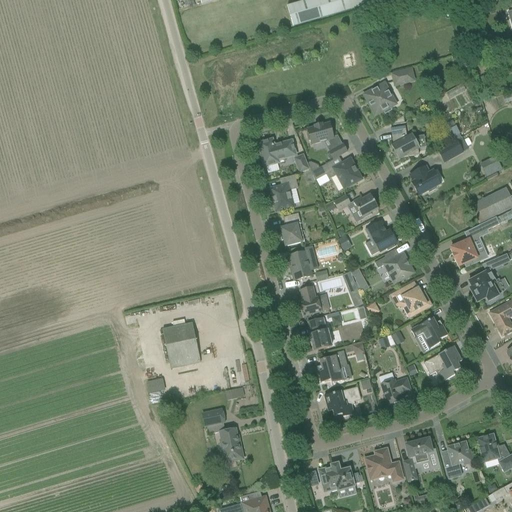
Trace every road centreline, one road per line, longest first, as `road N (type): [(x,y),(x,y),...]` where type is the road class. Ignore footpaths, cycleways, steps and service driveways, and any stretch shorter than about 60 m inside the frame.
road 1 (residential): [(497,372),(410,421),(344,440),(314,433),(239,125)]
road 2 (residential): [(497,372),(347,108),(328,102),(239,125)]
road 3 (residential): [(294,511),(200,136)]
road 4 (unclassified): [(200,136),(164,0)]
